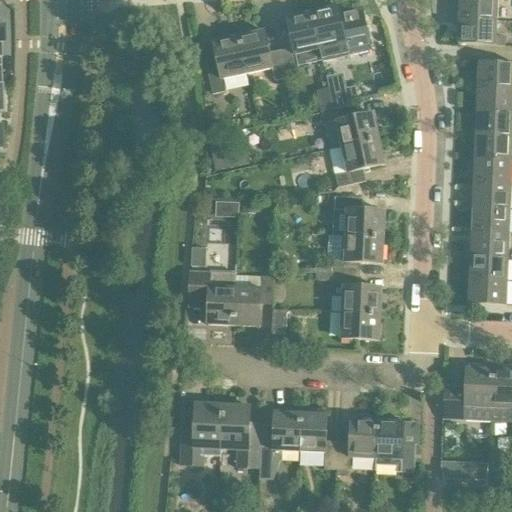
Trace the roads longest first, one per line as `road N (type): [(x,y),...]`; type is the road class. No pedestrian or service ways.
road 1 (residential): [(403,0),(427,103),(420,329)]
road 2 (tertiary): [(6,511),(40,203)]
road 3 (residential): [(176,363),(419,377),(420,329)]
road 4 (tertiary): [(40,203),(74,0)]
road 5 (tertiary): [(48,0),(40,203)]
